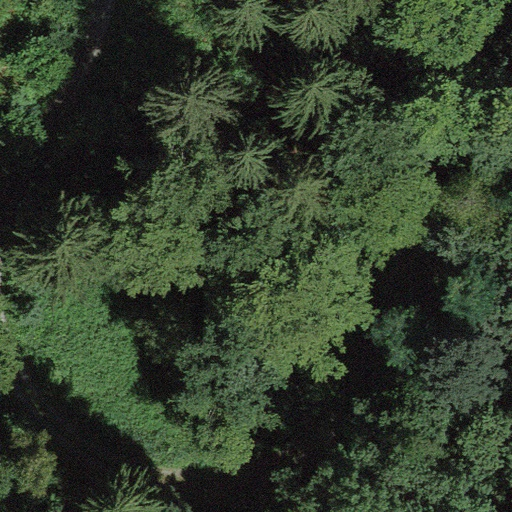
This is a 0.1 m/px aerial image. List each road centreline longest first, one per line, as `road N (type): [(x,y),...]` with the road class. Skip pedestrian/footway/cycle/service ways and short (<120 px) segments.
road 1 (track): [(491,0),(399,311),(373,379),(333,433),(289,465),(240,480),(134,479),(70,447),(24,408),(0,366)]
road 2 (track): [(0,195),(84,48),(97,0)]
